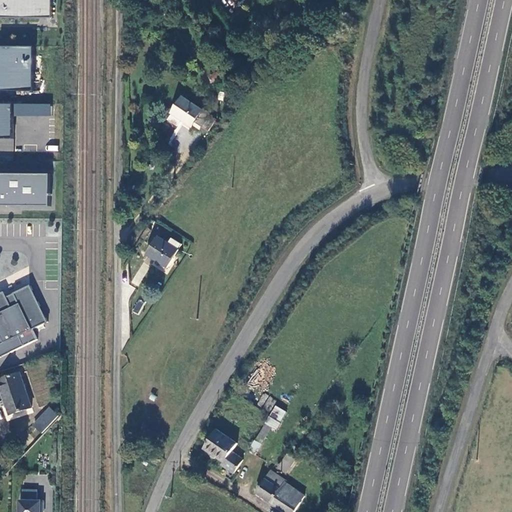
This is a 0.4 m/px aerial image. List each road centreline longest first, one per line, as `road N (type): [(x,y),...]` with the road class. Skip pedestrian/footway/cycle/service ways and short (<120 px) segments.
road 1 (trunk): [(395,511),(503,0)]
road 2 (trunk): [(477,0),(371,511)]
road 3 (unclassified): [(118,511),(118,0)]
road 4 (unclassified): [(150,511),(293,264),(321,231),(379,193)]
road 5 (unclassified): [(379,0),(361,115),(379,193)]
road 6 (unclassified): [(490,338),(436,511)]
road 7 (unclassified): [(379,193),(511,172)]
